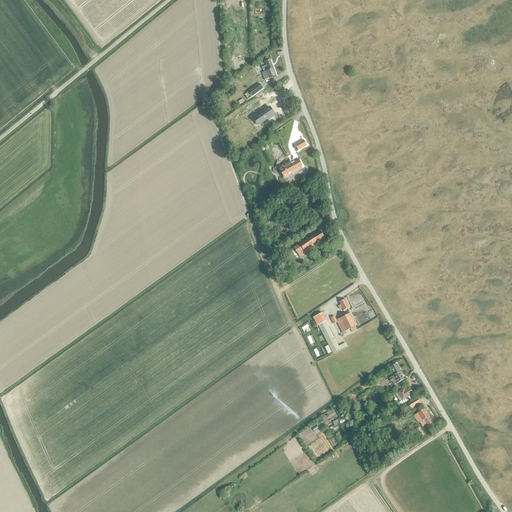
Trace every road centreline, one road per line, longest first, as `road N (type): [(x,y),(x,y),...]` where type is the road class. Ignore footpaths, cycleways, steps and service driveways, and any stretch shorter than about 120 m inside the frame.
road 1 (unclassified): [(503,511),(337,227),(284,43),(283,0)]
road 2 (unclassified): [(0,138),(168,0)]
